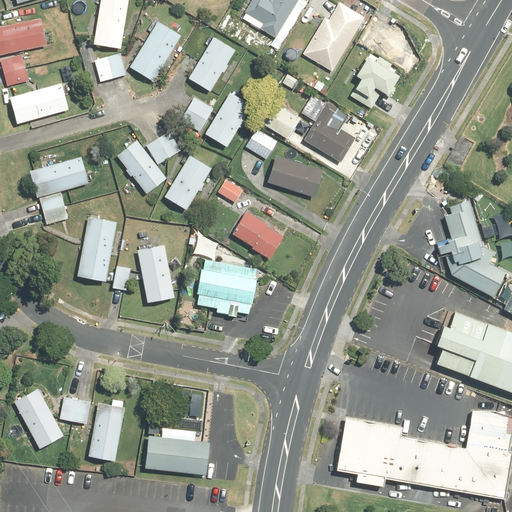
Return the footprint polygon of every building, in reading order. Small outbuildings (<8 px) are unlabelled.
[(123,47),(130,0),(101,0),(96,43),(123,47)] [(277,37),(299,0),(253,0),(246,12),(264,23),(262,28),(277,37)] [(333,70),(366,16),(342,2),(331,19),(326,16),(304,53),(333,70)] [(0,25),(0,53),(49,44),(44,16),(0,25)] [(155,80),(183,35),(159,20),(131,66),(155,80)] [(228,64),(237,49),(214,36),(190,77),(212,90),(224,70),(227,71),(231,65),(228,64)] [(124,54),(97,61),(102,82),(129,76),(124,54)] [(378,59),(371,54),(358,77),(361,79),(351,95),(373,108),(383,92),(390,96),(404,74),(392,66),(394,62),(381,55),(378,59)] [(24,55),(4,61),(11,86),(31,80),(24,55)] [(302,81),(289,74),(284,83),(296,90),(302,81)] [(12,95),(19,122),(71,108),(64,82),(12,95)] [(254,104),(232,91),(207,133),(229,146),(254,104)] [(217,110),(196,98),(184,120),(204,132),(217,110)] [(304,120),(276,101),(263,121),(291,140),(304,120)] [(329,102),(306,138),(343,161),(358,136),(343,127),(350,115),(329,102)] [(280,141),(259,129),(248,147),(269,160),(280,141)] [(184,151),(172,133),(149,147),(161,166),(184,151)] [(168,177),(139,139),(119,154),(129,167),(127,169),(132,175),(134,173),(148,192),(168,177)] [(214,167),(191,154),(167,196),(189,209),(202,188),(204,189),(207,183),(205,182),(214,167)] [(325,169),(279,154),(270,181),(316,196),(325,169)] [(32,169),(39,196),(90,181),(83,155),(32,169)] [(246,189),(228,179),(221,192),(238,202),(246,189)] [(473,202),(444,209),(458,275),(496,296),(511,269),(486,253),(473,202)] [(289,236),(252,213),(237,236),(275,259),(289,236)] [(109,280),(118,221),(89,216),(80,275),(109,280)] [(167,243),(140,249),(150,301),(177,295),(167,243)] [(133,268),(117,266),(115,289),(132,290),(133,268)] [(261,277),(206,269),(202,297),(257,306),(261,277)] [(511,327),(457,307),(436,363),(511,390),(511,327)] [(66,434),(40,387),(16,400),(42,447),(66,434)] [(208,392),(184,390),(182,414),(206,416),(208,392)] [(92,401),(66,396),(62,418),(88,423),(92,401)] [(127,406),(100,401),(91,455),(118,459),(127,406)] [(352,417),(344,469),(508,496),(511,474),(511,413),(478,408),(471,447),(457,444),(405,436),(407,426),(352,417)] [(214,439),(152,433),(149,467),(211,472),(214,439)]
